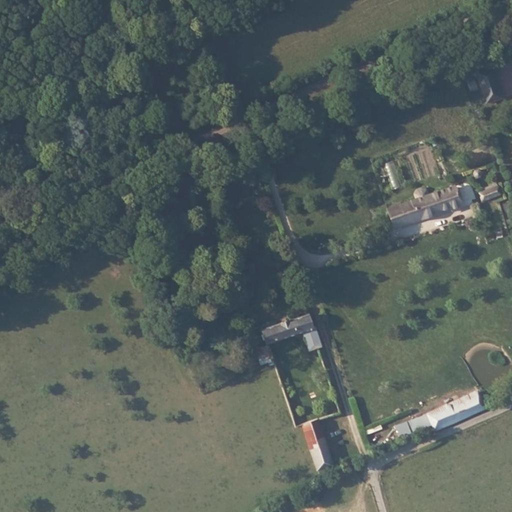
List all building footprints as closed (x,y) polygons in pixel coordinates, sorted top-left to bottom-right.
[(467,65),(470,73),(485,68),(483,61),(467,65)] [(485,68),(470,73),(477,97),(492,92),(485,68)] [(377,205),(373,207),(380,224),(435,202),(437,207),(448,203),(439,181),(414,191),(412,185),(407,184),(402,186),(400,190),(402,195),(382,203),(382,201),(376,203),(377,205)] [(487,182),(461,185),(463,198),(489,195),(487,182)] [(298,324),(293,308),(245,322),(249,338),(279,329),(283,342),(291,340),(295,352),(305,349),(312,347),(304,323),(298,324)] [(257,360),(253,351),(246,353),(249,362),(257,360)] [(414,412),(420,428),(471,407),(462,386),(442,394),(444,399),(414,412)] [(333,467),(318,418),(301,424),(316,473),(333,467)]
